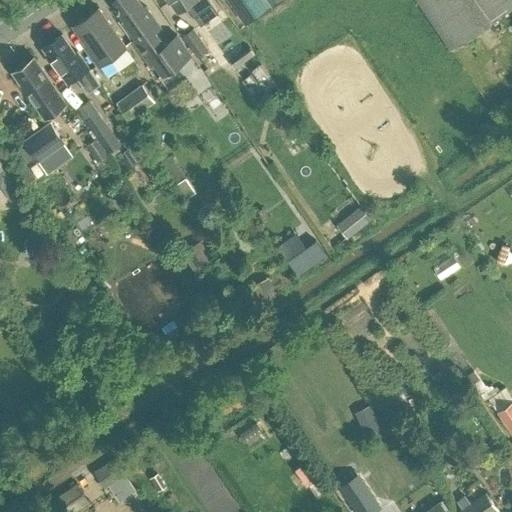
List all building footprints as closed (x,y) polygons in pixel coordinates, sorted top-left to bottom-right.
[(124,19),(123,21),(161,75),(189,55),(166,22),(154,30),(145,17),(150,13),(146,7),(143,6),(138,0),(112,0),(111,1),(124,19)] [(169,0),(177,11),(186,5),(200,25),(219,12),(210,0),(169,0)] [(511,0),(230,0),(247,24),(280,0),(419,0),(453,49),(511,8),(511,0)] [(88,44),(86,46),(99,65),(127,46),(99,7),(74,24),(88,44)] [(193,28),(183,35),(196,55),(207,48),(193,28)] [(75,52),(62,34),(43,47),(68,82),(77,75),(82,82),(81,83),(87,92),(100,83),(77,51),(75,52)] [(32,99),(34,98),(45,115),(61,104),(49,87),(54,84),(33,56),(12,71),(32,99)] [(252,69),(266,89),(275,83),(262,62),(252,69)] [(119,101),(131,118),(157,100),(145,83),(119,101)] [(108,128),(89,100),(78,108),(104,144),(114,137),(107,128),(108,128)] [(49,121),(22,140),(36,161),(64,142),(49,121)] [(83,151),(95,168),(107,160),(95,143),(83,151)] [(186,177),(175,184),(184,198),(195,191),(186,177)] [(360,236),(371,226),(361,213),(349,223),(360,236)] [(316,238),(287,258),(298,274),(327,254),(316,238)] [(490,396),(511,428),(511,391),(507,385),(490,396)] [(353,414),(360,428),(377,420),(370,406),(353,414)] [(94,471),(105,488),(126,474),(114,457),(94,471)] [(356,474),(339,485),(357,511),(373,511),(379,508),(356,474)] [(72,511),(90,500),(80,484),(51,502),(57,511),(72,511)] [(459,510),(460,511),(491,511),(497,508),(486,492),(459,510)]
